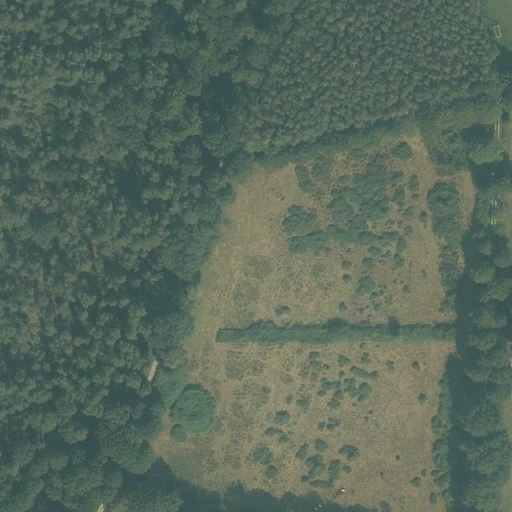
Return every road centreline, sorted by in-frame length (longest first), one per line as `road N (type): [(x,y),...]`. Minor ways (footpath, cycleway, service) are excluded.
road 1 (track): [(487,511),(494,89)]
road 2 (track): [(102,505),(231,140)]
road 3 (track): [(511,85),(258,148),(231,140)]
road 4 (track): [(231,140),(297,0)]
